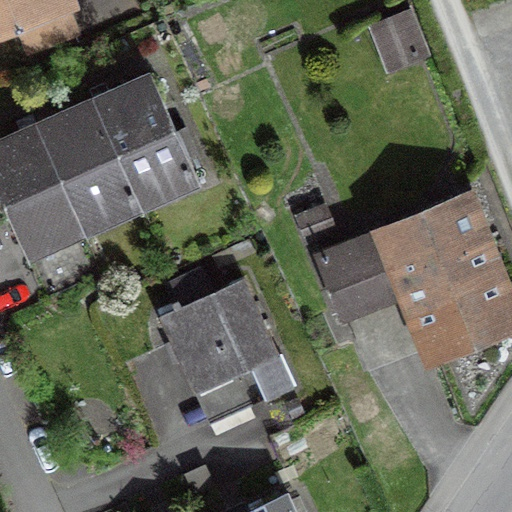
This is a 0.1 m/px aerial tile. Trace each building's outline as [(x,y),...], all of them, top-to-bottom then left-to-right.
[(0,0),(0,41),(85,7),(82,0),(0,0)] [(376,0),(300,0),(232,31),(272,121),(282,116),(295,145),(363,115),(355,97),(409,72),(376,0)] [(100,88),(148,202),(203,179),(156,65),(100,88)] [(148,202),(100,88),(41,113),(89,226),(148,202)] [(0,178),(31,251),(89,226),(41,113),(0,130),(0,178)] [(452,200),(320,259),(360,349),(370,345),(383,374),(451,343),(443,325),(497,300),(452,200)] [(48,279),(81,265),(72,244),(39,258),(48,279)] [(90,285),(81,265),(48,279),(57,299),(90,285)] [(246,277),(162,316),(198,393),(283,353),(246,277)] [(244,511),(301,511),(293,492),(244,511)]
